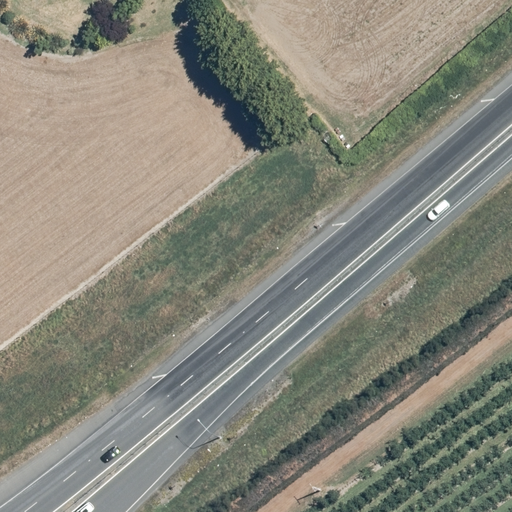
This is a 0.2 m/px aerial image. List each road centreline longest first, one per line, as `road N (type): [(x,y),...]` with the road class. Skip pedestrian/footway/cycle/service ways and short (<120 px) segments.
road 1 (trunk): [(28,511),(238,346),(398,198),(511,110)]
road 2 (trunk): [(511,147),(98,511)]
